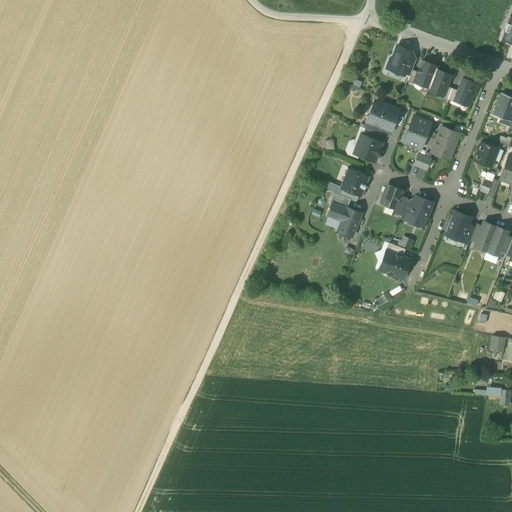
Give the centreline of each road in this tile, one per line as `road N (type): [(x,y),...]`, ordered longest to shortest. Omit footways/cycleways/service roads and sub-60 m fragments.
road 1 (track): [(138,511),(362,21)]
road 2 (residential): [(362,21),(496,68)]
road 3 (residential): [(446,195),(496,68)]
